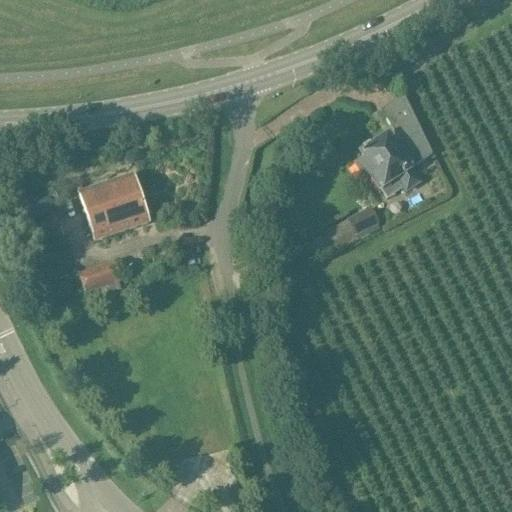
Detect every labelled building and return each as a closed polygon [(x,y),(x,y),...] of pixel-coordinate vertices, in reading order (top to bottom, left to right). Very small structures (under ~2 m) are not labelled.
[(400,100),(380,113),(379,114),(416,168),(431,158),(431,157),(402,98),(400,100)] [(412,171),(398,151),(394,153),(386,141),(371,150),(371,149),(365,147),(359,151),(359,157),(360,158),(358,159),(360,162),(353,166),(364,183),(369,179),(379,194),(396,182),(405,194),(417,186),(408,173),(412,171)] [(147,226),(132,180),(130,181),(115,186),(78,199),(94,244),(147,226)] [(9,212),(15,227),(50,214),(44,198),(9,212)] [(377,228),(378,227),(378,226),(380,225),(375,215),(373,217),(370,211),(346,223),(346,225),(326,235),(335,254),(357,243),(379,233),(377,228)] [(21,263),(19,259),(12,263),(18,274),(29,268),(25,261),(21,263)] [(120,262),(78,277),(86,298),(128,283),(120,262)]
